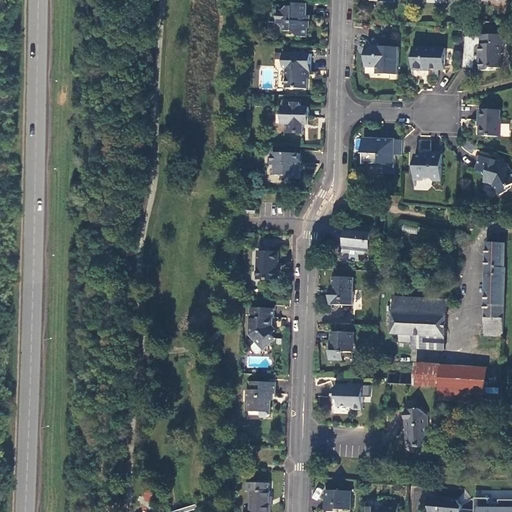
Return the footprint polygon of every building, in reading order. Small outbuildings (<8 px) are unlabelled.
[(309,7),(296,6),(296,10),(290,10),(290,13),(279,13),(279,26),(285,34),(295,35),(299,39),(309,40),(310,31),(311,31),(312,25),(308,25),(309,7)] [(506,37),(481,37),(481,46),(479,47),(479,56),(481,56),(481,73),(490,73),(491,71),(502,71),(502,56),(503,56),(504,47),(506,46),(506,37)] [(399,51),(367,49),(367,69),(378,70),(378,77),(398,77),(399,51)] [(446,51),(415,50),(414,73),(426,73),(426,72),(446,72),(446,51)] [(311,57),(284,56),(284,69),(287,73),(287,91),(308,92),(308,75),(311,75),(311,57)] [(292,110),(284,110),(283,127),(287,127),(292,127),(291,136),(305,137),(305,128),(305,120),(310,120),(310,110),(301,109),(301,107),(292,107),(292,110)] [(501,114),(479,112),(479,124),(481,124),(480,138),(502,139),(502,121),(501,121),(501,114)] [(396,141),(365,140),(364,164),(381,164),(386,164),(386,168),(386,177),(395,177),(396,141)] [(300,157),(273,156),(273,169),(276,169),(276,178),(288,179),(290,181),(302,182),(302,164),(300,164),(300,157)] [(430,159),(416,159),(416,183),(424,183),(424,181),(430,181),(433,183),(443,184),(443,156),(430,156),(430,159)] [(497,163),(480,158),(476,173),(488,175),(486,185),(493,187),(492,190),(497,197),(501,197),(508,192),(509,190),(511,188),(511,174),(508,167),(505,166),(504,168),(497,166),(497,163)] [(343,244),(342,254),(351,254),(351,252),(358,252),(360,255),(366,255),(369,253),(369,241),(373,241),(373,231),(371,228),(365,228),(363,230),(346,229),(346,242),(343,244)] [(485,335),(501,337),(503,245),(486,245),(485,335)] [(280,253),(260,252),(259,281),(278,281),(279,266),(279,265),(280,253)] [(355,278),(335,278),(335,294),(332,294),(331,305),(354,306),(355,278)] [(443,337),(445,301),(394,299),(393,331),(402,332),(402,339),(413,340),(413,336),(443,337)] [(275,309),(251,309),(251,320),(252,320),(252,335),(254,338),(253,339),(263,350),(275,339),(272,336),(276,332),(272,328),(272,320),(275,320),(275,309)] [(355,344),(355,334),(334,333),(333,352),(332,352),(332,360),(342,361),(343,354),(345,354),(345,353),(354,353),(354,344),(355,344)] [(413,336),(413,340),(412,348),(443,349),(443,337),(413,336)] [(442,387),(443,366),(418,365),(417,385),(442,387)] [(486,368),(443,366),(442,387),(441,401),(486,403),(486,368)] [(275,383),(250,383),(250,391),(248,391),(247,402),(250,402),(250,413),(261,413),(261,417),(268,417),(270,415),(271,400),(269,399),(269,394),(275,395),(275,383)] [(364,410),(364,387),(339,386),(336,388),(336,398),(340,401),(339,407),(352,407),(355,410),(364,410)] [(421,410),(406,411),(406,422),(409,422),(410,443),(414,447),(417,446),(417,448),(421,448),(421,446),(424,446),(427,443),(427,438),(426,428),(429,428),(429,417),(421,410)] [(272,485),(248,484),(248,491),(253,491),(252,511),(273,511),(274,507),(272,507),(272,492),(271,492),(272,485)] [(352,492),(327,491),(326,510),(328,511),(337,511),(338,510),(351,510),(352,492)] [(458,502),(430,499),(430,505),(431,507),(431,511),(462,511),(463,508),(458,502)]
